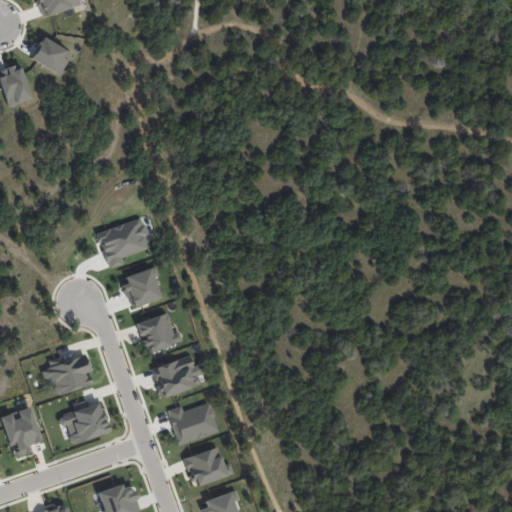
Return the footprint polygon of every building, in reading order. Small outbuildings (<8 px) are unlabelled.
[(35,0),(41,16),(79,4),(78,0),(35,0)] [(59,75),(71,52),(41,37),(29,59),(59,75)] [(0,69),(0,88),(6,106),(30,99),(18,63),(0,69)] [(95,232),(106,268),(122,263),(120,257),(147,249),(143,235),(146,234),(141,218),(95,232)] [(121,278),(130,307),(159,298),(155,285),(159,283),(155,267),(121,278)] [(144,353),(180,341),(177,331),(172,333),(165,312),(134,323),(144,353)] [(47,363),(48,368),(43,370),(50,396),(90,385),(86,372),(88,371),(83,353),(47,363)] [(107,432),(98,402),(55,415),(59,426),(64,425),(69,443),(107,432)] [(181,410),(180,405),(166,410),(176,445),(217,433),(208,402),(181,410)] [(28,407),(0,415),(0,420),(11,458),(30,453),(28,444),(39,441),(28,407)] [(182,458),(192,487),(231,473),(227,463),(221,465),(215,447),(182,458)] [(95,493),(101,511),(134,511),(138,511),(128,482),(95,493)] [(202,511),(234,511),(229,492),(202,500),(203,504),(201,505),(202,511)] [(67,511),(64,503),(35,511),(67,511)]
